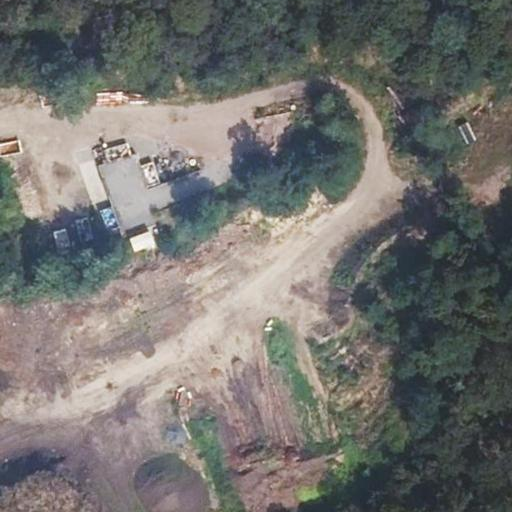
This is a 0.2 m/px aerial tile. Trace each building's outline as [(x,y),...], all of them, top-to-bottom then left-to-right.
[(472,156),(484,132),(464,122),(452,145),(472,156)] [(105,160),(129,156),(126,142),(103,147),(105,160)] [(138,162),(86,179),(95,205),(104,231),(155,214),(138,162)] [(74,208),(86,205),(81,184),(70,186),(74,208)] [(149,230),(127,235),(130,249),(152,244),(149,230)]
